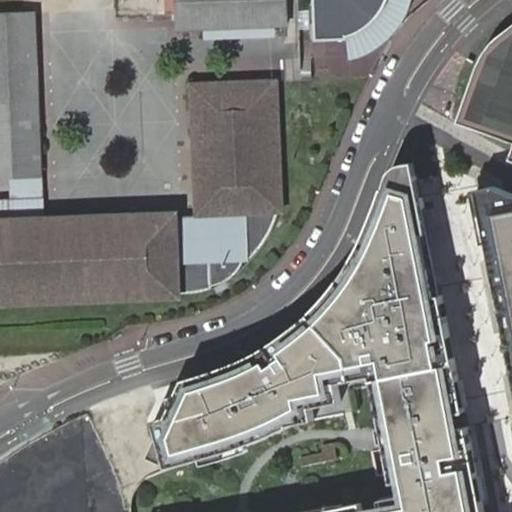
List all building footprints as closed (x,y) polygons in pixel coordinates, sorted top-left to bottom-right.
[(175,0),(176,25),(285,21),(283,0),(175,0)] [(312,0),(314,35),(344,33),(348,32),(352,30),(357,27),(361,25),(366,22),(370,18),(374,14),(378,10),(380,7),(383,3),(384,0),(312,0)] [(391,29),(400,16),(402,13),(408,1),(407,0),(384,0),(383,3),(380,7),(378,10),(374,14),(370,18),(366,22),(361,25),(357,27),(352,30),(348,32),(344,33),(347,55),(361,50),(376,41),(391,29)] [(39,157),(35,9),(0,10),(0,174),(6,175),(13,175),(13,157),(39,157)] [(511,26),(508,29),(491,42),(488,46),(483,57),(459,121),(511,139),(511,26)] [(269,226),(271,220),(279,206),(273,77),(190,81),(195,209),(240,208),(242,253),(174,253),(172,209),(41,215),(0,217),(0,298),(176,291),(187,290),(200,286),(212,282),(222,278),(230,273),(237,268),(243,264),(247,260),(252,254),(254,250),(257,246),(260,241),(264,235),(269,226)] [(13,157),(13,175),(40,174),(39,157),(13,157)] [(391,175),(386,188),(385,191),(381,200),(373,221),(366,237),(360,251),(345,278),(324,303),(307,320),(287,335),(259,351),(239,361),(225,367),(194,379),(184,382),(182,386),(180,390),(182,398),(167,402),(169,411),(165,422),(152,425),(157,444),(165,471),(166,475),(199,466),(259,444),(288,432),(288,429),(313,424),(310,411),(340,405),(336,388),(373,380),(394,494),(300,511),(483,511),(423,196),(421,184),(417,164),(400,166),(395,170),(391,175)] [(13,175),(6,175),(7,195),(40,193),(40,174),(13,175)] [(511,189),(499,185),(492,186),(477,189),(487,241),(493,240),(496,255),(501,254),(511,309),(511,327),(508,328),(511,346),(511,189)] [(7,195),(0,195),(0,213),(42,211),(40,193),(7,195)] [(195,209),(172,209),(174,253),(242,253),(240,208),(195,209)]
